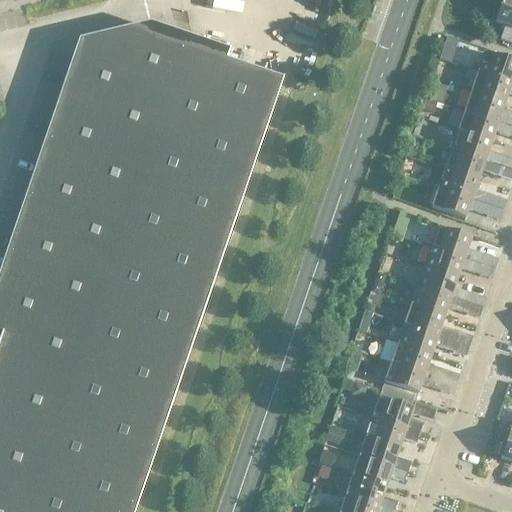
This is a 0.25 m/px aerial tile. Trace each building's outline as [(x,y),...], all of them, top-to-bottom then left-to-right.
[(511,0),(501,0),(494,23),(504,27),(499,41),(509,44),(511,33),(511,0)] [(0,305),(0,357),(3,358),(0,367),(0,511),(142,511),(153,482),(286,92),(289,84),(232,65),(235,56),(158,29),(89,46),(0,305)] [(446,38),(438,61),(449,64),(457,41),(446,38)] [(511,63),(483,54),(476,74),(511,86),(511,63)] [(511,86),(476,74),(470,93),(503,105),(507,95),(511,96),(511,86)] [(432,82),(426,98),(440,103),(446,86),(432,82)] [(503,105),(470,93),(463,112),(497,124),(503,105)] [(425,100),(422,110),(432,113),(435,103),(425,100)] [(497,124),(463,112),(456,132),(490,143),(497,124)] [(511,118),(504,116),(501,125),(511,129),(511,125),(511,118)] [(511,129),(501,125),(497,136),(507,139),(511,129)] [(490,143),(456,132),(450,151),(484,163),(490,143)] [(484,163),(450,151),(443,170),(477,182),(484,163)] [(491,155),(488,164),(498,167),(501,158),(491,155)] [(498,167),(488,164),(485,173),(495,177),(498,167)] [(477,182),(443,170),(437,190),(485,206),(488,197),(474,192),(477,182)] [(485,206),(437,190),(430,209),(464,221),(467,210),(481,215),(485,206)] [(392,234),(403,238),(405,230),(394,227),(392,234)] [(429,249),(477,265),(491,270),(494,261),(466,252),(470,241),(436,229),(429,249)] [(392,236),(388,246),(394,248),(398,238),(392,236)] [(477,265),(429,249),(423,268),(456,280),(460,270),(474,275),(477,265)] [(456,280),(423,268),(416,288),(464,304),(467,295),(453,290),(456,280)] [(375,285),(372,294),(380,297),(383,288),(375,285)] [(464,304),(416,288),(409,307),(443,319),(446,309),(460,313),(464,304)] [(443,319),(409,307),(403,326),(436,338),(443,319)] [(441,339),(436,338),(403,326),(396,345),(430,357),(433,347),(447,352),(450,343),(441,339)] [(444,330),(441,339),(450,343),(454,333),(444,330)] [(355,343),(352,352),(359,354),(362,346),(355,343)] [(430,357),(396,345),(390,365),(423,376),(430,357)] [(427,378),(423,376),(390,365),(383,385),(396,389),(393,396),(413,403),(415,396),(416,396),(420,386),(434,390),(437,381),(427,378)] [(431,369),(427,378),(437,381),(440,372),(431,369)] [(346,371),(343,379),(351,382),(354,373),(346,371)] [(413,403),(393,396),(391,404),(378,399),(371,419),(419,436),(422,426),(408,422),(411,411),(410,411),(413,403)] [(419,436),(371,419),(364,439),(398,450),(401,440),(416,445),(419,436)] [(511,422),(499,460),(511,464),(511,422)] [(331,427),(325,446),(336,450),(343,431),(331,427)] [(398,450),(364,439),(358,458),(406,474),(409,465),(395,460),(398,450)] [(324,453),(319,466),(331,470),(335,457),(324,453)] [(406,474),(358,458),(351,477),(385,489),(388,479),(402,483),(406,474)] [(320,468),(316,479),(326,482),(329,471),(320,468)] [(385,489),(351,477),(344,496),(378,508),(385,489)] [(376,511),(378,508),(344,496),(339,511),(376,511)] [(386,500),(382,509),(389,511),(392,511),(395,504),(386,500)]
